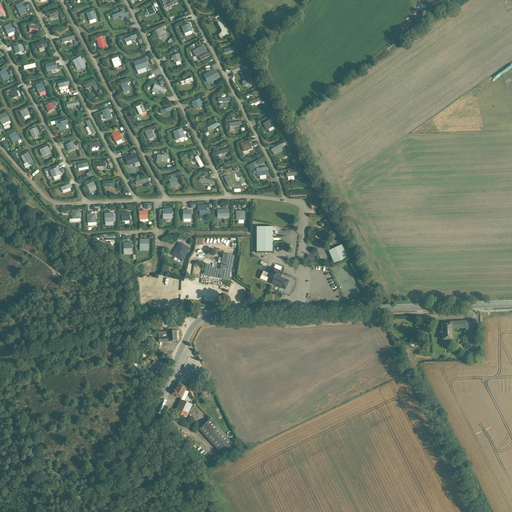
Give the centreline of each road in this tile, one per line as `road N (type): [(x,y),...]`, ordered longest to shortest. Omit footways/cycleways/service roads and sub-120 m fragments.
road 1 (secondary): [(108,511),(199,319),(375,309)]
road 2 (track): [(121,307),(114,258),(54,223),(0,163)]
road 3 (track): [(181,320),(0,362)]
road 4 (secondary): [(511,304),(375,309)]
